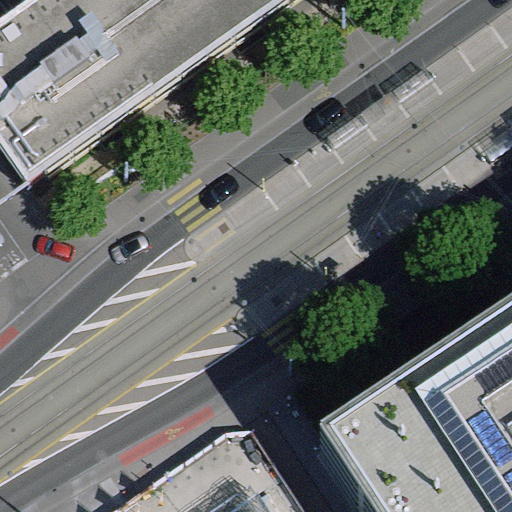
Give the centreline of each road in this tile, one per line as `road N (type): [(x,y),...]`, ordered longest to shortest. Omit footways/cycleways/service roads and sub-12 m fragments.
road 1 (secondary): [(497,0),(199,206),(0,375)]
road 2 (secondary): [(5,511),(230,384),(511,184)]
